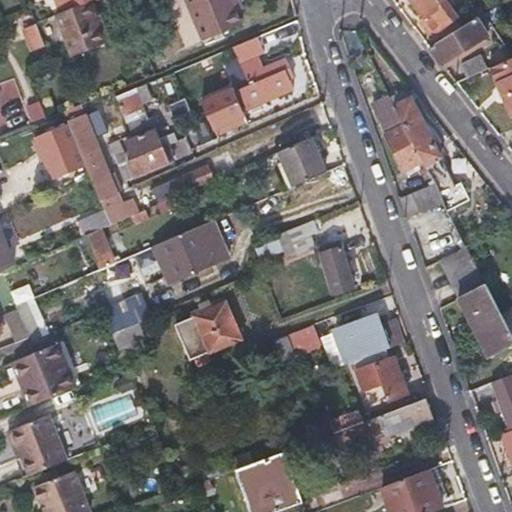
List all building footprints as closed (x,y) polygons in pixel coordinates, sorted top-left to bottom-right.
[(57,11),(53,13),(69,55),(106,41),(100,23),(96,25),(93,16),(87,0),(57,11)] [(65,0),(54,4),(57,11),(87,0),(65,0)] [(182,0),(200,43),(238,27),(228,1),(230,0),(182,0)] [(410,0),(423,16),(419,19),(433,37),(457,17),(443,0),(410,0)] [(443,63),(488,38),(490,36),(477,16),(430,47),(443,63)] [(23,29),(31,52),(46,47),(37,24),(23,29)] [(247,86),(231,93),(241,112),(291,89),(287,79),(291,77),(283,60),(262,69),(255,56),(261,53),(255,40),(230,50),(247,86)] [(487,69),(483,62),(480,56),(462,64),(469,77),(487,69)] [(511,56),(491,67),(511,114),(511,56)] [(148,128),(143,115),(137,103),(147,99),(142,87),(113,99),(130,135),(148,128)] [(241,112),(231,93),(228,87),(198,101),(206,121),(212,135),(245,120),(241,112)] [(434,185),(443,202),(448,212),(471,198),(462,181),(455,185),(436,148),(409,97),(405,99),(401,93),(388,99),(421,161),(434,185)] [(405,170),(421,161),(388,99),(387,96),(369,106),(388,140),(389,142),(405,170)] [(186,99),(169,106),(176,122),(193,115),(186,99)] [(31,123),(46,118),(41,101),(26,106),(31,123)] [(81,116),(65,124),(66,126),(69,133),(86,126),(81,116)] [(84,165),(69,133),(66,126),(34,140),(51,179),(84,165)] [(99,200),(113,194),(115,193),(86,126),(69,133),(84,165),(99,200)] [(130,158),(160,146),(154,132),(124,144),(130,158)] [(293,186),(309,180),(324,173),(308,136),(278,150),(293,186)] [(169,165),(160,146),(130,158),(127,159),(136,180),(169,165)] [(212,179),(209,172),(206,166),(152,189),(158,203),(212,179)] [(419,212),(443,202),(434,185),(412,195),(419,212)] [(118,205),(113,194),(99,200),(110,224),(122,218),(134,213),(128,201),(118,205)] [(141,210),(134,213),(122,218),(125,226),(144,218),(141,210)] [(297,257),(305,253),(314,249),(308,235),(316,232),(311,221),(286,232),(297,257)] [(151,247),(160,265),(168,283),(227,258),(210,222),(151,247)] [(98,270),(106,266),(112,263),(97,229),(83,236),(98,270)] [(0,272),(12,267),(0,237),(0,272)] [(261,260),(283,252),(278,239),(256,247),(261,260)] [(441,260),(461,299),(487,286),(483,277),(468,247),(441,260)] [(314,255),(315,260),(316,265),(323,263),(331,290),(351,284),(341,248),(314,255)] [(27,278),(9,284),(14,297),(32,291),(27,278)] [(490,357),(511,345),(511,335),(502,315),(487,286),(461,299),(490,357)] [(109,329),(137,318),(147,314),(137,291),(99,307),(109,329)] [(185,356),(211,346),(237,336),(223,301),(170,321),(185,356)] [(511,335),(511,306),(502,315),(511,335)] [(2,315),(14,343),(27,338),(15,310),(2,315)] [(351,360),(385,348),(405,341),(398,325),(381,332),(378,324),(376,317),(338,331),(349,361),(351,360)] [(144,334),(137,318),(109,329),(117,345),(144,334)] [(396,318),(378,324),(381,332),(398,325),(396,318)] [(316,327),(276,335),(281,357),(321,349),(316,327)] [(25,389),(28,397),(32,406),(38,404),(75,386),(56,343),(13,361),(22,382),(29,379),(32,386),(25,389)] [(389,359),(385,348),(351,360),(363,391),(380,385),(385,399),(404,392),(391,358),(389,359)] [(511,374),(509,376),(510,379),(493,385),(507,420),(511,417),(511,374)] [(29,379),(22,382),(25,389),(32,386),(29,379)] [(365,420),(368,429),(372,438),(430,417),(422,399),(365,420)] [(353,412),(323,423),(328,433),(356,423),(353,412)] [(22,457),(29,474),(66,459),(49,415),(7,432),(14,450),(18,448),(22,457)] [(14,450),(17,459),(22,457),(18,448),(14,450)] [(234,467),(243,493),(249,511),(271,511),(302,501),(284,450),(234,467)] [(389,511),(431,511),(441,509),(436,494),(441,491),(433,468),(380,487),(389,511)] [(73,470),(33,486),(43,511),(88,511),(90,511),(73,470)]
